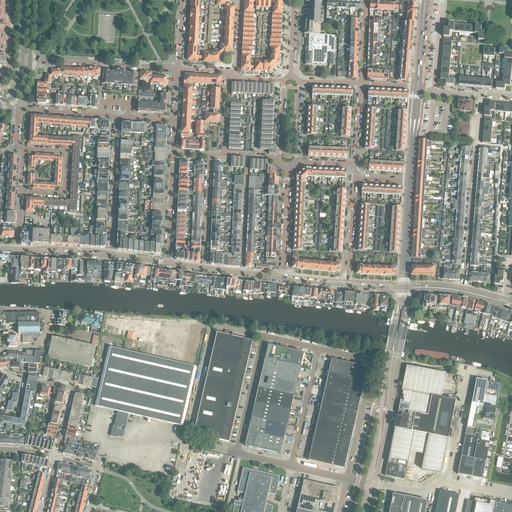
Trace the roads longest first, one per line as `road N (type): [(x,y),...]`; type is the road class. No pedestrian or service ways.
road 1 (unclassified): [(372,483),(404,286)]
road 2 (residential): [(465,278),(481,94)]
road 3 (unclassified): [(318,349),(373,364),(346,478)]
road 4 (unclassified): [(263,336),(211,329),(186,441)]
road 5 (residential): [(178,68),(30,60)]
road 6 (residential): [(296,161),(355,164),(361,83)]
road 7 (residential): [(110,256),(116,116)]
road 8 (residential): [(20,192),(64,188),(64,151),(23,148)]
